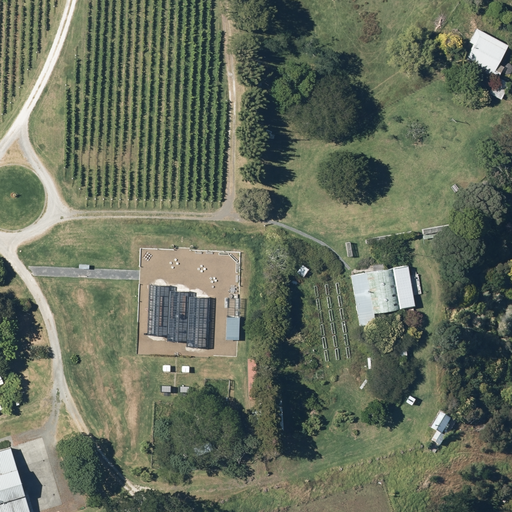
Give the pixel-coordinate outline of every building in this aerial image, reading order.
[(492,78),(509,46),(477,29),(470,43),(473,45),(464,63),(492,78)] [(451,235),(449,224),(420,231),(423,242),(451,235)] [(412,237),(411,231),(362,239),(364,246),(412,237)] [(416,306),(409,264),(349,273),(357,327),(374,324),(373,312),(416,306)] [(22,357),(18,315),(1,317),(5,359),(22,357)] [(404,334),(378,335),(379,361),(405,359),(404,334)] [(88,395),(75,358),(67,360),(80,398),(88,395)] [(442,444),(454,424),(437,414),(425,434),(442,444)] [(0,511),(29,511),(11,448),(0,451),(0,511)]
